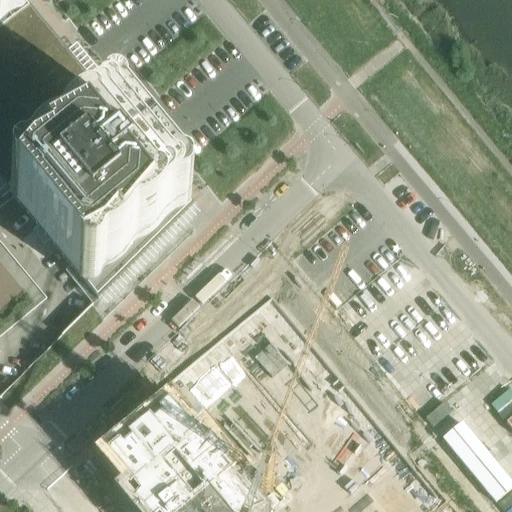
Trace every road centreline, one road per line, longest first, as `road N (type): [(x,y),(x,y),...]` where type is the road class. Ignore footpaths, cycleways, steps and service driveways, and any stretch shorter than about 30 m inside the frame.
road 1 (tertiary): [(0,486),(338,157)]
road 2 (tertiary): [(209,0),(338,157)]
road 3 (residential): [(511,364),(417,249)]
road 4 (residential): [(338,157),(417,249)]
